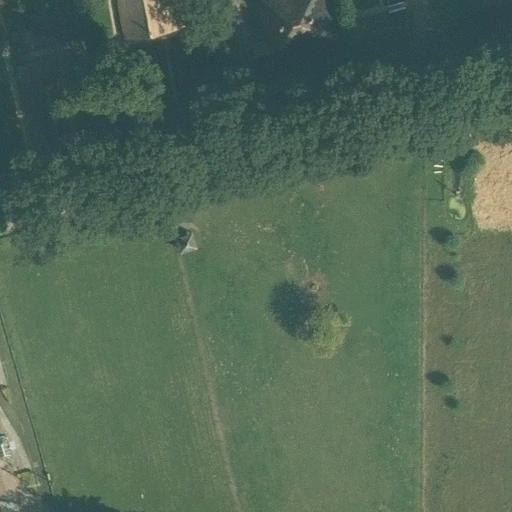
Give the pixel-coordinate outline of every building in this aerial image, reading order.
[(116,0),(123,38),(180,28),(180,27),(185,27),(183,16),(177,17),(176,11),(182,9),(180,0),(116,0)] [(330,0),(254,0),(259,16),(265,41),(252,44),(257,66),(272,63),(271,58),(341,40),(331,0),(330,0)] [(99,70),(117,68),(112,39),(93,43),(99,70)] [(69,51),(16,66),(16,73),(27,114),(35,112),(37,123),(29,126),(39,164),(83,152),(77,125),(84,123),(69,51)] [(193,230),(174,236),(180,253),(199,246),(193,230)]
